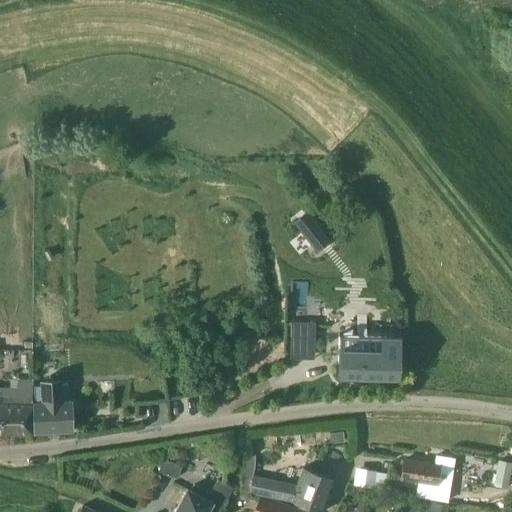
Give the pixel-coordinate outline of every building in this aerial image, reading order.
[(311,219),(307,214),(297,222),(302,228),(300,229),(318,250),(331,240),(313,218),(311,219)] [(316,325),(292,324),(291,338),(315,339),(316,325)] [(341,348),(340,377),(397,378),(398,337),(401,337),(401,335),(397,335),(397,336),(381,336),(381,349),(348,349),(348,348),(341,348)] [(35,434),(72,431),(70,400),(67,400),(66,384),(58,384),(57,379),(41,381),(41,386),(33,386),(34,404),(33,404),(35,434)] [(31,381),(16,381),(16,390),(0,390),(0,433),(31,434),(31,381)] [(330,442),(344,441),(342,431),(329,433),(330,442)] [(454,460),(436,456),(435,465),(404,459),(401,477),(449,486),(454,460)] [(181,466),(162,460),(159,471),(178,476),(181,466)] [(511,465),(511,463),(499,461),(493,485),(507,488),(511,465)] [(322,511),(334,480),(302,469),(297,485),(252,476),(248,493),(291,502),(316,511),(317,511),(322,511)] [(376,471),(357,469),(355,484),(374,487),(376,471)] [(186,490),(176,508),(173,511),(219,511),(232,487),(218,480),(210,494),(194,485),(190,492),(186,490)] [(299,511),(258,497),(252,511),(299,511)] [(438,511),(441,505),(430,501),(425,511),(438,511)]
